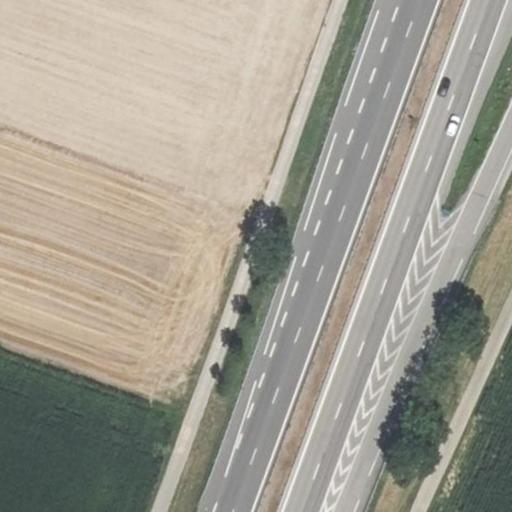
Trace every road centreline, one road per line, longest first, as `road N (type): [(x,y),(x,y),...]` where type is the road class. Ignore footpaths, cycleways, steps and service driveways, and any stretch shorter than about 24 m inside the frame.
road 1 (trunk): [(417,0),(230,511)]
road 2 (trunk): [(301,511),(486,0)]
road 3 (track): [(342,0),(159,511)]
road 4 (trunk): [(353,511),(511,138)]
road 5 (track): [(419,511),(511,315)]
